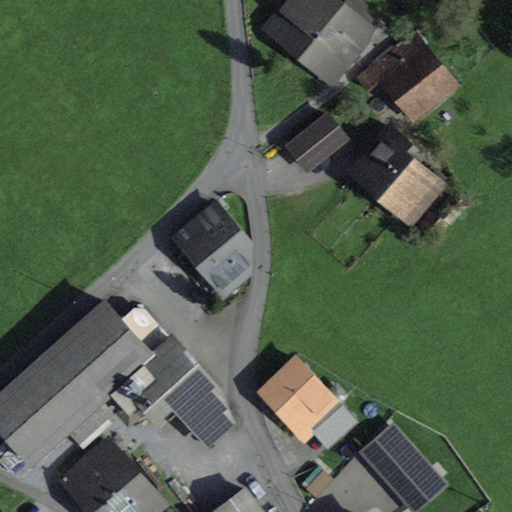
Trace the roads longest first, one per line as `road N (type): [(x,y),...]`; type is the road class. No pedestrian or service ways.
road 1 (residential): [(296,511),(246,399),(261,258),(251,165)]
road 2 (residential): [(0,372),(218,173),(251,165)]
road 3 (residential): [(251,165),(233,0)]
